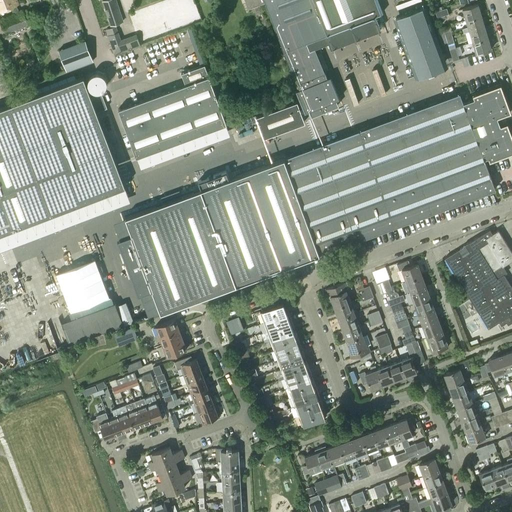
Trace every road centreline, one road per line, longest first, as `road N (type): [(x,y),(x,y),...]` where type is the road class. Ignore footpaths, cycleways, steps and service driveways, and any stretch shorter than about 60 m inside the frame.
road 1 (residential): [(136,511),(114,458),(243,415),(209,319),(303,284)]
road 2 (residential): [(470,509),(425,399),(358,408),(346,402),(303,284)]
road 3 (residential): [(303,284),(511,204)]
